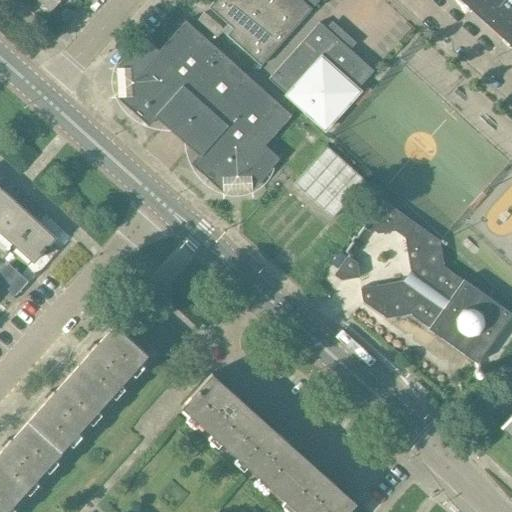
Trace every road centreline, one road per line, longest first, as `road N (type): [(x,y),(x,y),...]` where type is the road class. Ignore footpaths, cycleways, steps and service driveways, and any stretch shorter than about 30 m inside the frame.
road 1 (residential): [(412,432),(362,478),(233,360),(228,335),(250,283)]
road 2 (residential): [(0,383),(160,203)]
road 3 (unclassified): [(412,432),(250,283)]
road 4 (unclassified): [(160,203),(38,95)]
road 5 (residential): [(511,88),(412,0)]
road 6 (residential): [(38,95),(124,0)]
road 7 (unclassified): [(250,283),(160,203)]
